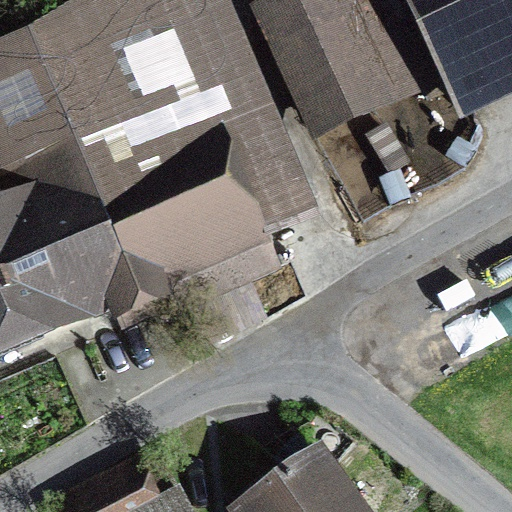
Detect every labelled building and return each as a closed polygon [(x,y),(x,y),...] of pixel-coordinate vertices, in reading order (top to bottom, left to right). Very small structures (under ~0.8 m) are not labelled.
[(297,0),(267,14),(320,128),(448,68),(415,0),(297,0)] [(511,0),(415,0),(448,68),(465,104),(511,81),(511,0)] [(31,51),(0,64),(0,165),(8,162),(29,209),(0,221),(0,347),(149,283),(163,317),(268,272),(208,132),(146,159),(126,113),(68,138),(31,51)] [(238,511),(237,511),(356,511),(316,456),(238,511)] [(185,511),(157,462),(71,508),(73,511),(185,511)]
